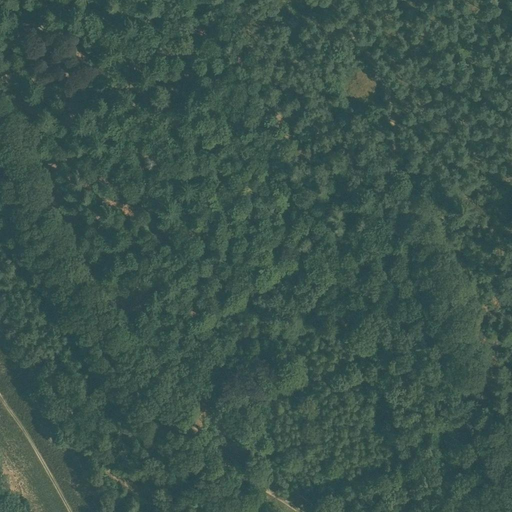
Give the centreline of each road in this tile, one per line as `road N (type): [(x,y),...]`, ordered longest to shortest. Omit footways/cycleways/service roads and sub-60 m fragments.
road 1 (unknown): [(322,511),(213,443),(144,377),(45,225),(0,107)]
road 2 (track): [(0,138),(56,265),(138,382),(200,446),(299,511)]
road 3 (track): [(334,0),(387,86),(393,162),(500,449)]
road 4 (track): [(165,0),(245,138),(273,168),(340,203),(511,232)]
road 5 (track): [(219,0),(201,57),(0,22)]
road 6 (track): [(328,511),(500,449)]
